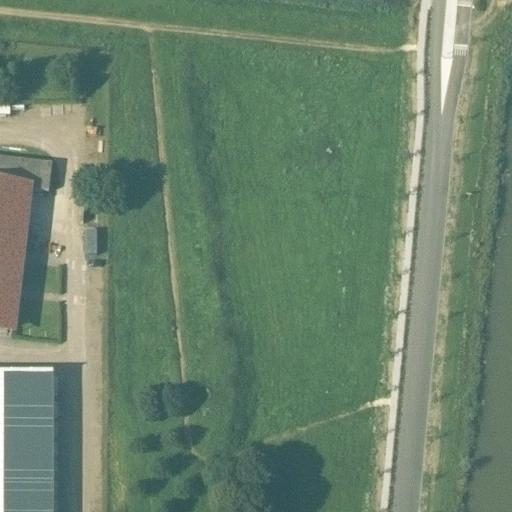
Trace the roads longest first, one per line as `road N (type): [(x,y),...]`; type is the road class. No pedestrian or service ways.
road 1 (unclassified): [(435,134),(402,511)]
road 2 (unclassified): [(435,134),(464,0)]
road 3 (unclassified): [(437,0),(435,134)]
